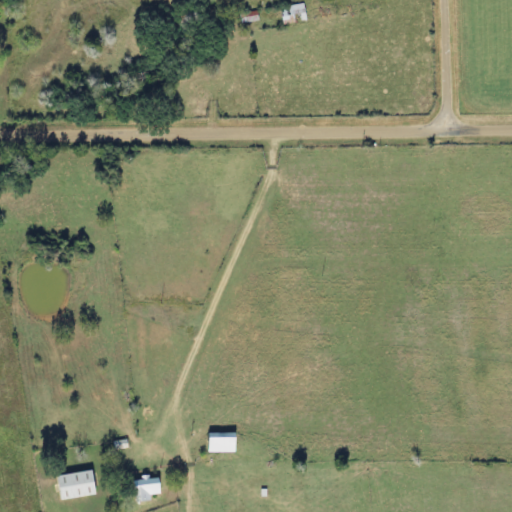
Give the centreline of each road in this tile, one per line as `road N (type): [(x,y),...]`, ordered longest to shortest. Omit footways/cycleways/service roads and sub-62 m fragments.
road 1 (residential): [(0,138),(445,133)]
road 2 (residential): [(271,135),(265,182),(160,459)]
road 3 (residential): [(445,133),(443,0)]
